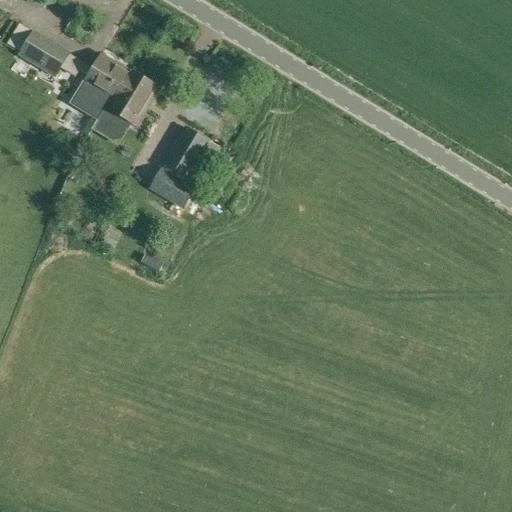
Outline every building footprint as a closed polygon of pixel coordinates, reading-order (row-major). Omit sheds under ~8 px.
[(197,19),(185,40),(198,47),(210,27),(197,19)] [(71,53),(34,31),(19,55),(56,77),(61,69),(70,54),(71,53)] [(124,98),(137,75),(132,73),(101,55),(85,83),(84,85),(83,85),(72,104),(71,106),(97,121),(100,117),(100,116),(105,108),(110,100),(115,93),(124,98)] [(110,100),(100,116),(126,131),(131,123),(138,127),(160,89),(137,75),(124,98),(115,93),(110,100)] [(218,145),(186,127),(166,164),(197,181),(218,145)] [(135,247),(146,257),(157,243),(146,234),(135,247)] [(118,242),(117,241),(108,236),(106,235),(100,245),(112,252),(118,242)]
